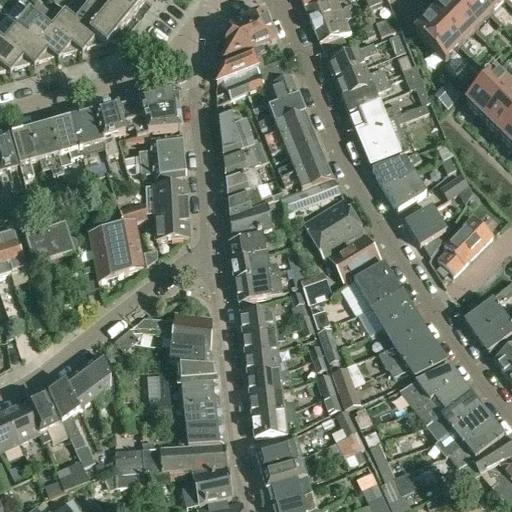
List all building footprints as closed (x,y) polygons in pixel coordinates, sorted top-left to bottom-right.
[(75,0),(64,14),(75,23),(75,24),(102,47),(106,50),(110,45),(122,42),(120,35),(88,8),(77,0),(75,0)] [(77,0),(88,8),(120,35),(120,34),(132,18),(110,0),(77,0)] [(110,0),(132,18),(145,3),(142,0),(110,0)] [(299,0),(305,12),(330,1),(333,0),(299,0)] [(309,25),(312,31),(353,14),(351,8),(343,11),(343,12),(341,13),(335,0),(333,0),(330,1),(305,12),(310,24),(309,25)] [(364,0),(369,11),(368,12),(370,16),(381,11),(376,0),(364,0)] [(490,19),(470,0),(451,0),(445,6),(475,35),(490,19)] [(505,4),(500,0),(470,0),(490,19),(505,4)] [(19,4),(6,20),(15,27),(16,28),(54,60),(54,61),(58,64),(62,58),(78,54),(45,26),(45,25),(20,4),(20,5),(19,4)] [(475,35),(445,6),(430,21),(460,50),(475,35)] [(45,25),(45,26),(78,54),(82,57),(86,52),(102,47),(75,24),(75,23),(64,14),(58,9),(45,25)] [(321,49),(325,60),(346,52),(342,41),(351,37),(345,22),(347,21),(347,22),(355,19),(353,14),(312,31),(314,37),(315,36),(320,50),(321,49)] [(264,16),(244,24),(245,25),(230,31),(216,87),(257,71),(253,61),(267,55),(265,51),(276,46),(264,16)] [(489,21),(499,31),(502,29),(492,18),(489,21)] [(6,20),(0,27),(0,40),(2,43),(3,43),(3,44),(30,67),(34,71),(38,65),(54,61),(54,60),(16,28),(15,27),(6,20)] [(397,21),(395,21),(390,23),(392,31),(388,32),(385,24),(375,28),(381,41),(402,32),(397,21)] [(460,50),(430,21),(414,37),(444,66),(460,50)] [(363,31),(367,43),(375,39),(371,28),(363,31)] [(474,37),(484,47),(487,44),(477,34),(474,37)] [(396,60),(404,57),(405,57),(398,39),(388,43),(396,60)] [(0,68),(6,73),(6,74),(8,76),(10,77),(14,72),(30,67),(3,44),(3,43),(2,43),(0,40),(0,68)] [(373,48),(357,55),(327,67),(335,85),(365,73),(361,64),(377,58),(373,48)] [(458,52),(468,62),(471,59),(461,49),(458,52)] [(397,64),(403,78),(416,73),(415,71),(411,72),(406,60),(397,64)] [(226,92),(230,104),(289,80),(282,64),(258,73),(260,78),(226,92)] [(506,67),(496,77),(499,80),(509,70),(506,67)] [(335,85),(342,103),(388,84),(384,75),(380,76),(380,75),(367,80),(365,73),(335,85)] [(403,78),(409,94),(415,93),(422,90),(416,73),(403,78)] [(482,124),(511,94),(495,78),(466,108),(482,124)] [(254,116),(268,111),(269,112),(298,100),(291,82),(261,93),(267,107),(253,113),(254,116)] [(379,108),(375,99),(391,92),(388,84),(342,103),(349,120),(379,108)] [(415,93),(422,110),(426,109),(429,107),(422,90),(415,93)] [(499,140),(511,126),(511,94),(482,124),(499,140)] [(170,96),(119,110),(125,128),(177,112),(177,100),(170,96)] [(269,112),(276,129),(305,118),(298,100),(269,112)] [(356,138),(386,125),(401,119),(396,109),(382,115),(379,108),(349,120),(356,138)] [(428,117),(426,109),(422,110),(401,119),(386,125),(356,138),(370,172),(400,160),(399,159),(408,155),(398,129),(428,117)] [(125,139),(117,110),(94,117),(103,148),(106,161),(118,158),(113,142),(125,139)] [(147,137),(179,135),(177,112),(125,128),(127,135),(125,136),(127,152),(150,150),(147,137)] [(233,132),(231,113),(218,118),(223,162),(257,148),(255,144),(251,146),(249,139),(250,139),(245,127),(233,132)] [(91,151),(103,148),(94,117),(71,123),(82,161),(94,158),(91,151)] [(278,136),(263,142),(267,151),(311,134),(305,118),(276,129),(278,136)] [(71,123),(50,129),(61,170),(71,167),(71,164),(82,161),(71,123)] [(263,124),(258,126),(260,133),(269,130),(267,126),(263,124)] [(511,152),(511,126),(499,140),(511,152)] [(39,165),(48,163),(51,177),(55,176),(56,179),(63,177),(61,170),(50,129),(30,135),(39,165)] [(270,159),(285,153),(288,161),(318,150),(311,134),(267,151),(270,159)] [(33,181),(29,168),(39,165),(30,135),(11,140),(20,171),(24,187),(32,185),(31,181),(33,181)] [(7,141),(0,143),(0,193),(5,210),(11,209),(7,194),(10,193),(9,189),(12,189),(8,176),(16,174),(7,141)] [(139,161),(123,163),(125,169),(182,162),(180,142),(150,146),(151,155),(138,157),(139,161)] [(223,162),(225,181),(242,175),(258,168),(258,170),(268,166),(261,147),(257,148),(223,162)] [(452,160),(446,147),(435,152),(442,166),(449,162),(452,160)] [(288,162),(274,168),(277,175),(280,183),(325,168),(318,150),(288,161),(288,162)] [(416,158),(372,175),(397,216),(426,199),(409,172),(421,165),(416,158)] [(127,175),(128,178),(140,176),(141,179),(153,178),(154,187),(184,183),(182,162),(125,169),(127,175)] [(455,174),(449,162),(442,166),(441,166),(446,179),(455,174)] [(274,181),(259,186),(254,171),(258,170),(258,168),(242,175),(225,181),(227,202),(256,191),(261,190),(276,185),(274,181)] [(325,168),(280,183),(284,191),(279,194),(282,202),(314,190),(331,183),(325,168)] [(74,175),(75,178),(77,186),(88,183),(85,172),(74,175)] [(64,178),(67,188),(76,186),(73,175),(64,178)] [(439,194),(447,205),(447,206),(461,196),(467,205),(475,200),(469,190),(467,192),(459,180),(439,194)] [(55,190),(58,200),(67,198),(64,187),(55,190)] [(145,191),(145,194),(146,218),(155,217),(186,216),(185,189),(145,191)] [(266,209),(274,206),(271,200),(261,204),(256,191),(227,202),(229,223),(266,208),(266,209)] [(147,225),(146,218),(145,194),(133,194),(133,199),(117,202),(119,214),(123,231),(134,228),(143,226),(147,225)] [(44,238),(45,238),(54,265),(79,257),(77,243),(73,242),(68,243),(64,231),(61,217),(58,203),(35,209),(44,238)] [(302,230),(324,266),(328,263),(342,287),(380,264),(343,205),(302,230)] [(229,223),(231,242),(271,234),(266,209),(266,208),(229,223)] [(430,213),(405,229),(419,252),(422,250),(430,263),(444,242),(441,239),(445,236),(430,213)] [(0,217),(0,225),(13,223),(11,216),(0,217)] [(155,217),(156,245),(166,244),(187,243),(186,216),(155,217)] [(491,241),(477,227),(472,222),(444,251),(448,255),(438,266),(452,280),(491,241)] [(142,274),(139,257),(134,228),(123,231),(89,239),(98,288),(142,274)] [(26,274),(14,238),(11,229),(0,232),(0,250),(9,279),(26,274)] [(276,244),(285,242),(283,233),(274,235),(276,244)] [(34,271),(54,265),(45,238),(44,238),(25,244),(34,271)] [(261,240),(232,245),(228,246),(231,266),(271,257),(267,239),(261,240)] [(0,282),(9,279),(0,250),(0,282)] [(294,272),(302,270),(296,251),(286,254),(291,273),(294,272)] [(151,268),(157,264),(157,255),(139,257),(142,274),(146,272),(151,268)] [(265,269),(264,260),(271,259),(271,257),(231,266),(234,284),(266,278),(277,275),(276,268),(265,269)] [(383,268),(353,286),(371,315),(401,298),(383,268)] [(436,274),(443,281),(448,276),(441,269),(436,274)] [(307,287),(302,270),(294,272),(298,290),(302,289),(307,287)] [(269,302),(269,299),(282,297),(279,276),(277,276),(277,275),(266,278),(234,284),(238,307),(269,302)] [(302,289),(309,310),(331,302),(324,281),(307,287),(302,289)] [(491,305),(464,325),(476,342),(504,322),(497,313),(511,301),(511,288),(500,297),(500,298),(491,305)] [(293,311),(303,308),(300,297),(289,300),(293,311)] [(371,315),(382,334),(413,317),(401,298),(371,315)] [(272,314),(240,317),(243,340),(275,336),(274,335),(272,314)] [(27,318),(32,335),(41,332),(36,315),(27,318)] [(324,315),(312,319),(317,334),(329,330),(324,315)] [(382,334),(392,353),(423,335),(413,317),(382,334)] [(136,332),(173,336),(173,338),(211,341),(212,324),(174,319),(174,326),(143,323),(137,329),(136,332)] [(303,342),(314,338),(308,320),(297,324),(303,342)] [(511,339),(511,325),(508,328),(504,322),(476,342),(488,357),(511,339)] [(243,340),(245,360),(276,356),(277,356),(276,346),(283,345),(282,331),(274,335),(275,336),(243,340)] [(318,337),(325,360),(326,362),(339,358),(331,332),(318,337)] [(132,350),(138,345),(129,335),(123,340),(132,350)] [(433,350),(423,335),(392,353),(378,359),(387,375),(403,368),(433,350)] [(173,338),(172,352),(210,356),(211,341),(173,338)] [(124,358),(132,350),(123,340),(115,347),(124,358)] [(511,349),(493,364),(507,381),(511,376),(511,349)] [(408,376),(414,384),(446,368),(433,350),(403,368),(387,375),(393,383),(408,376)] [(322,362),(318,351),(308,354),(311,365),(322,362)] [(172,352),(171,369),(209,372),(210,356),(172,352)] [(245,360),(247,381),(279,376),(286,375),(285,366),(278,367),(277,356),(276,356),(245,360)] [(110,381),(99,360),(81,373),(96,402),(109,393),(110,381)] [(327,374),(322,362),(311,365),(316,378),(327,374)] [(159,393),(178,393),(180,392),(180,393),(216,391),(214,373),(209,372),(171,369),(158,367),(159,393)] [(348,371),(345,373),(331,377),(338,397),(354,390),(348,371)] [(400,395),(417,417),(457,382),(448,371),(415,387),(415,388),(400,395)] [(81,373),(63,386),(78,415),(96,402),(81,373)] [(247,381),(249,401),(281,396),(280,386),(289,385),(288,375),(286,375),(279,376),(247,381)] [(335,399),(328,380),(316,384),(323,404),(335,399)] [(426,432),(427,433),(468,397),(457,382),(417,417),(427,430),(426,432)] [(47,398),(61,426),(79,467),(81,466),(91,487),(102,483),(97,468),(95,469),(90,458),(84,443),(81,444),(78,437),(82,436),(79,429),(75,430),(71,420),(78,415),(63,386),(47,398)] [(360,409),(354,390),(338,397),(344,415),(360,409)] [(180,393),(182,403),(183,414),(218,412),(216,391),(180,393)] [(249,401),(251,421),(294,416),(294,406),(282,407),(281,396),(249,401)] [(427,433),(437,446),(480,412),(468,397),(427,433)] [(340,414),(335,399),(323,404),(328,419),(340,414)] [(58,430),(44,400),(24,409),(39,439),(43,448),(52,444),(47,435),(58,430)] [(24,409),(4,419),(19,449),(20,448),(39,439),(24,409)] [(184,423),(185,433),(221,431),(218,412),(183,414),(169,414),(171,424),(184,423)] [(492,427),(480,412),(437,446),(435,448),(446,463),(449,461),(492,427)] [(346,415),(341,418),(335,420),(344,440),(350,436),(355,435),(346,415)] [(135,436),(133,416),(119,417),(121,437),(135,436)] [(286,439),(285,427),(295,426),(294,416),(251,421),(254,442),(286,439)] [(0,420),(0,457),(20,448),(19,449),(4,419),(0,420)] [(335,430),(331,422),(313,431),(317,439),(335,430)] [(449,461),(459,473),(472,467),(503,442),(492,427),(449,461)] [(372,432),(370,428),(359,431),(361,437),(372,432)] [(185,433),(187,453),(223,451),(221,431),(185,433)] [(141,435),(142,445),(149,444),(148,435),(141,435)] [(361,448),(355,435),(350,436),(344,440),(345,442),(336,447),(342,458),(361,448)] [(375,435),(363,440),(369,452),(380,448),(375,435)] [(280,451),(256,458),(261,476),(292,467),(302,463),(302,461),(295,439),(279,446),(280,451)] [(462,488),(487,476),(488,476),(511,463),(511,453),(503,442),(472,467),(459,473),(456,475),(462,488)] [(388,445),(380,448),(369,452),(377,470),(387,466),(382,454),(390,451),(388,445)] [(142,448),(142,456),(155,455),(155,447),(142,448)] [(145,479),(169,477),(185,477),(191,476),(223,474),(226,474),(227,474),(225,451),(223,451),(187,453),(155,455),(142,456),(115,457),(115,465),(116,481),(117,491),(117,492),(136,491),(136,479),(137,479),(145,479)] [(357,469),(364,465),(360,455),(353,458),(357,469)] [(292,467),(261,476),(265,494),(297,484),(307,479),(302,464),(302,463),(292,467)] [(511,486),(511,463),(488,476),(490,483),(495,481),(499,492),(511,486)] [(102,466),(97,468),(102,483),(116,481),(115,465),(104,469),(102,466)] [(56,477),(64,496),(76,491),(77,492),(91,487),(81,466),(79,467),(68,471),(56,477)] [(395,484),(387,466),(377,470),(385,487),(385,488),(395,484)] [(0,502),(4,511),(19,511),(26,509),(24,506),(26,505),(27,507),(36,503),(29,486),(19,490),(21,492),(18,493),(17,490),(12,492),(11,487),(1,467),(0,467),(0,502)] [(22,481),(17,470),(9,475),(13,485),(22,481)] [(186,511),(191,511),(207,509),(226,504),(232,503),(225,474),(226,474),(223,474),(191,476),(193,483),(195,492),(182,494),(186,511)] [(376,488),(371,477),(356,484),(361,494),(376,488)] [(297,484),(265,494),(270,510),(302,501),(309,497),(312,495),(307,479),(297,484)] [(402,501),(395,484),(385,488),(385,487),(380,489),(388,507),(389,508),(402,501)] [(383,504),(376,488),(361,494),(368,509),(368,510),(383,504)] [(302,501),(270,510),(270,511),(313,511),(309,497),(302,501)] [(409,511),(404,500),(402,501),(389,508),(390,511),(409,511)] [(34,511),(80,511),(75,502),(63,510),(59,511),(47,511),(44,505),(34,508),(32,508),(34,511)]
